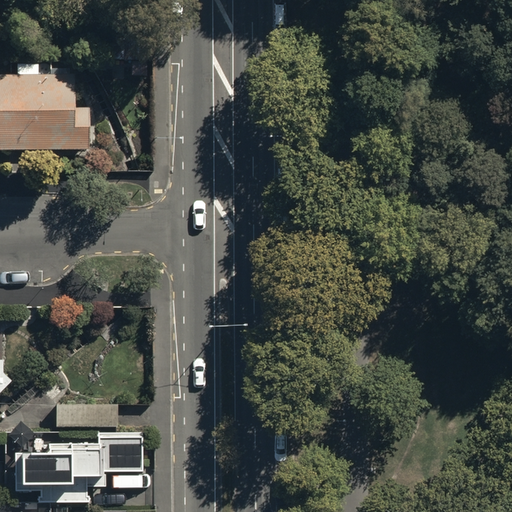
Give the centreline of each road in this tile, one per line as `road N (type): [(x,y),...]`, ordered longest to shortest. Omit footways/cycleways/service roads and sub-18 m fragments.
road 1 (primary): [(258,232),(258,511)]
road 2 (primary): [(194,511),(196,233)]
road 3 (primary): [(196,233),(195,0)]
road 4 (primary): [(256,0),(258,232)]
road 5 (residential): [(196,233),(0,236)]
